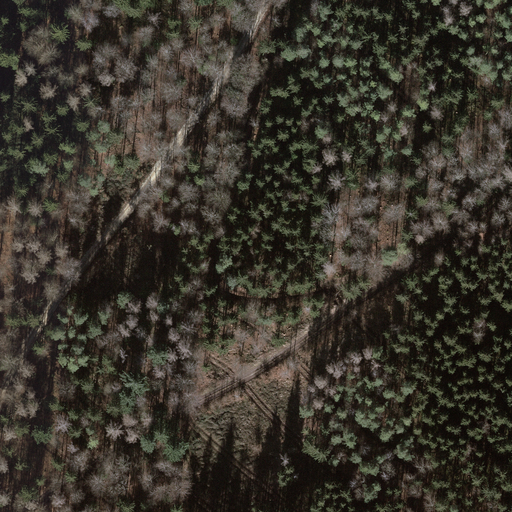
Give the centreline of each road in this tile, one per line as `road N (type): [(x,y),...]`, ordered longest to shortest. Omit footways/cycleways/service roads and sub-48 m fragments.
road 1 (track): [(296,0),(244,136),(216,276),(248,296),(276,296),(511,227)]
road 2 (track): [(511,189),(271,360),(25,511)]
road 3 (track): [(0,405),(49,306),(162,169),(265,0)]
